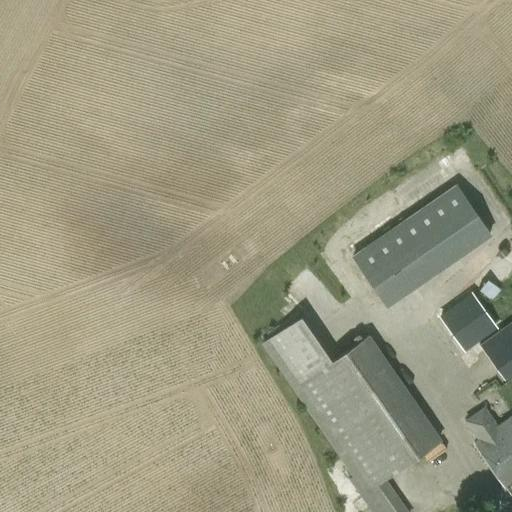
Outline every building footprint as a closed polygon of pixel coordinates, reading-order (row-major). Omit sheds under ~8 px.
[(387,305),(431,274),(397,226),(353,258),(387,305)] [(463,351),(497,327),(472,293),(439,316),(463,351)] [(368,335),(332,360),(301,315),(260,343),(291,388),(352,476),(349,478),(371,511),(408,511),(386,478),(441,439),(368,335)] [(511,372),(511,322),(480,345),(504,379),(511,372)] [(511,415),(508,419),(498,425),(485,407),(466,420),(478,438),(473,441),(504,485),(511,479),(511,415)]
